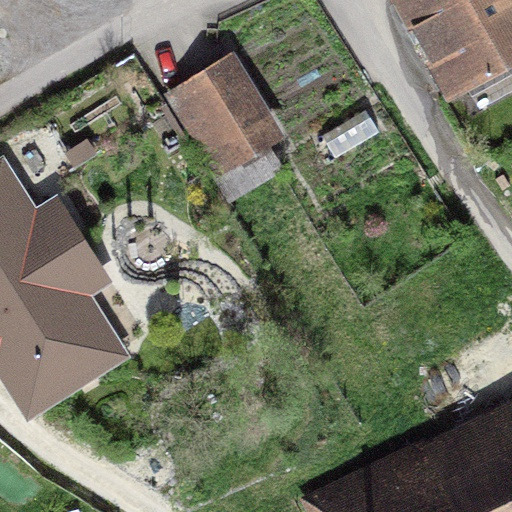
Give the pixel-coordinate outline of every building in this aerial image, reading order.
[(511,0),(404,0),(451,87),(511,54),(511,0)] [(226,157),(266,132),(225,66),(186,90),(226,157)] [(65,153),(73,165),(97,150),(89,138),(65,153)] [(35,217),(1,164),(0,165),(0,362),(29,408),(119,351),(86,299),(112,283),(60,201),(35,217)] [(334,511),(511,511),(511,428),(335,511),(334,511)]
